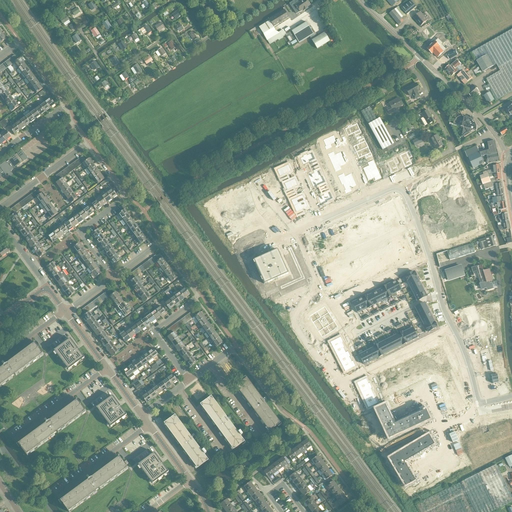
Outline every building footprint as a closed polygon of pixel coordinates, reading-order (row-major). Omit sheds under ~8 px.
[(293,8),(292,7),(296,14),(300,11),(300,12),(303,10),(304,11),(308,8),(307,7),(310,5),(306,0),(303,0),(301,1),(295,4),(296,6),(293,8)] [(410,1),(401,8),(406,15),(415,8),(410,1)] [(96,8),(93,2),(88,5),(92,11),(96,8)] [(401,18),(405,15),(398,7),(389,14),(399,25),(404,21),(401,18)] [(268,20),(269,21),(273,27),(289,17),(285,11),(284,10),(268,20)] [(177,11),(172,15),(175,19),(180,16),(177,11)] [(423,14),(421,12),(414,18),(421,26),(428,20),(426,18),(428,17),(425,13),(423,14)] [(63,24),(69,20),(66,15),(60,20),(63,24)] [(111,27),(107,21),(102,24),(106,30),(111,27)] [(273,27),(269,21),(259,27),(265,37),(275,31),(273,27)] [(158,32),(165,27),(161,22),(154,27),(158,32)] [(316,33),(314,34),(306,22),(291,31),(299,44),(309,37),(317,49),(330,41),(324,33),(318,37),(316,33)] [(175,26),(177,29),(178,29),(180,32),(184,29),(179,23),(175,26)] [(143,28),(148,34),(152,32),(147,25),(143,28)] [(91,31),(95,37),(100,34),(96,28),(91,31)] [(496,64),(500,71),(486,78),(489,85),(485,87),(488,93),(483,96),(488,104),(494,100),(489,92),(491,92),(495,102),(511,92),(511,29),(477,49),(472,52),(478,63),(477,63),(482,72),(490,68),(496,64)] [(275,31),(265,37),(267,41),(277,35),(277,34),(284,31),(283,30),(278,32),(275,31)] [(277,35),(267,41),(270,44),(278,40),(278,41),(283,38),(283,37),(286,35),(284,31),(277,34),(277,35)] [(77,34),(72,37),(76,43),(81,40),(77,34)] [(438,39),(427,49),(432,54),(433,53),(435,55),(438,58),(446,50),(442,45),(443,44),(438,39)] [(168,44),(172,50),(177,48),(172,41),(168,44)] [(166,54),(162,48),(157,51),(161,57),(166,54)] [(457,54),(455,50),(446,55),(449,59),(457,54)] [(150,56),(143,60),(146,65),(153,61),(150,56)] [(119,63),(116,57),(111,59),(114,66),(119,63)] [(20,58),(18,60),(16,62),(14,63),(18,68),(24,64),(20,58)] [(457,60),(450,66),(449,66),(445,69),(452,76),(457,72),(459,74),(461,72),(457,68),(461,65),(457,60)] [(90,65),(94,71),(99,67),(95,61),(90,65)] [(22,73),(28,68),(24,64),(18,68),(22,73)] [(133,67),(137,73),(142,70),(138,64),(133,67)] [(25,78),(32,74),(28,68),(22,73),(25,78)] [(464,85),(471,79),(463,71),(461,72),(459,74),(457,76),(464,85)] [(29,83),(35,78),(32,74),(25,78),(29,83)] [(33,88),(39,83),(35,78),(29,83),(33,88)] [(36,93),(43,88),(39,83),(33,88),(36,93)] [(420,90),(416,83),(406,89),(409,96),(411,95),(414,100),(420,97),(418,94),(417,94),(416,92),(420,90)] [(475,86),(468,93),(472,98),(476,94),(478,96),(481,94),(479,92),(477,89),(478,88),(476,86),(475,86)] [(5,101),(11,96),(7,91),(1,96),(5,101)] [(8,106),(14,101),(11,96),(5,101),(8,106)] [(55,104),(50,98),(45,102),(50,108),(55,104)] [(387,109),(389,113),(393,111),(393,110),(402,105),(399,98),(389,103),(391,107),(387,109)] [(12,111),(18,106),(14,101),(8,106),(12,111)] [(42,104),(40,102),(38,103),(39,104),(40,106),(45,112),(50,108),(45,102),(42,104)] [(33,107),(40,116),(45,112),(40,106),(39,104),(36,106),(35,105),(33,107)] [(31,109),(28,111),(35,119),(40,116),(33,107),(34,108),(31,110),(31,109)] [(422,114),(424,117),(421,119),(425,126),(428,124),(434,121),(433,121),(434,120),(433,118),(432,118),(428,110),(424,112),(422,109),(416,112),(418,116),(422,114)] [(28,111),(23,114),(30,123),(35,119),(28,111)] [(20,121),(20,120),(25,127),(30,123),(23,114),(18,118),(20,121)] [(470,119),(469,118),(470,118),(469,117),(468,117),(467,116),(466,116),(465,116),(464,116),(463,116),(462,116),(461,116),(460,116),(459,116),(460,117),(460,116),(461,116),(462,116),(464,118),(462,127),(461,128),(463,128),(461,137),(463,136),(464,137),(472,133),(471,132),(473,131),(477,131),(477,130),(477,129),(477,128),(477,127),(477,126),(476,125),(476,124),(475,123),(474,122),(474,121),(473,120),(472,120),(472,119),(471,119),(470,119)] [(394,144),(379,118),(368,125),(382,150),(394,144)] [(20,120),(20,121),(15,124),(20,130),(25,127),(20,120)] [(63,126),(67,132),(72,128),(68,123),(63,126)] [(10,128),(15,134),(20,130),(15,124),(10,128)] [(348,127),(345,129),(348,135),(354,133),(355,135),(361,133),(357,124),(352,126),(351,125),(347,126),(348,127)] [(11,137),(6,131),(1,135),(5,141),(11,137)] [(334,135),(323,140),(326,146),(325,146),(326,150),(332,147),(331,144),(336,142),(334,135)] [(436,149),(443,145),(437,135),(430,139),(436,149)] [(421,137),(412,141),(415,146),(423,142),(421,137)] [(359,143),(353,146),(356,152),(368,147),(364,138),(358,141),(359,143)] [(486,150),(479,152),(484,163),(487,162),(486,157),(499,155),(498,153),(498,151),(495,141),(488,142),(489,145),(487,146),(488,150),(486,150)] [(467,151),(465,152),(467,157),(468,157),(473,169),(484,163),(479,152),(476,146),(467,151)] [(368,147),(356,152),(359,158),(365,155),(366,158),(372,156),(368,147)] [(0,178),(3,176),(5,175),(6,175),(7,174),(8,173),(9,174),(11,173),(10,172),(12,170),(14,168),(21,163),(23,161),(23,162),(28,158),(24,154),(21,150),(17,153),(15,155),(8,160),(6,162),(6,161),(0,165),(0,178)] [(409,151),(400,155),(405,167),(412,164),(409,158),(412,157),(409,151)] [(333,152),(328,154),(331,163),(343,158),(340,152),(335,154),(333,152)] [(303,157),(300,158),(303,164),(309,162),(310,165),(316,162),(312,153),(307,155),(306,154),(303,156),(303,157)] [(499,155),(486,157),(487,162),(488,164),(500,162),(499,155)] [(393,160),(387,162),(392,173),(398,170),(396,164),(398,163),(396,157),(393,158),(393,160)] [(343,158),(331,163),(335,172),(341,169),(340,166),(346,164),(343,158)] [(86,161),(84,163),(83,163),(87,169),(93,164),(89,159),(86,161)] [(369,166),(363,168),(365,174),(377,169),(373,160),(367,163),(369,166)] [(90,174),(97,169),(93,164),(87,169),(90,174)] [(288,165),(277,170),(281,179),(286,177),(285,174),(291,171),(288,165)] [(491,170),(487,171),(491,182),(495,181),(495,180),(493,166),(491,166),(492,170),(491,170)] [(314,173),(308,176),(311,182),(322,176),(321,177),(319,171),(320,171),(318,168),(313,170),(314,173)] [(94,179),(100,174),(97,169),(90,174),(94,179)] [(377,169),(365,174),(368,180),(374,178),(375,180),(381,178),(377,169)] [(484,175),(480,176),(484,185),(491,182),(487,171),(483,173),(484,175)] [(344,173),(338,176),(342,185),(353,180),(351,174),(345,176),(344,173)] [(98,184),(104,179),(100,174),(94,179),(98,184)] [(322,176),(311,182),(313,187),(319,185),(320,188),(326,185),(322,176)] [(63,178),(62,179),(59,181),(56,183),(60,188),(66,184),(63,178)] [(295,179),(284,184),(287,190),(286,190),(287,193),(293,191),(292,188),(297,185),(295,179)] [(353,180),(342,185),(343,184),(345,190),(344,190),(346,193),(351,191),(350,188),(356,185),(353,180)] [(494,190),(497,189),(497,190),(503,189),(502,183),(501,183),(501,180),(495,181),(484,185),(486,190),(490,189),(491,191),(494,190)] [(64,193),(70,189),(66,184),(60,188),(64,193)] [(223,197),(220,198),(221,201),(224,200),(227,208),(225,209),(226,212),(228,211),(231,218),(229,219),(230,222),(232,221),(256,211),(256,210),(250,197),(249,194),(251,193),(249,190),(248,191),(246,188),(244,189),(243,188),(223,197)] [(37,197),(36,198),(40,203),(46,198),(43,193),(41,189),(37,192),(39,195),(37,197)] [(64,193),(64,194),(67,198),(74,194),(70,189),(64,193)] [(107,190),(106,191),(107,193),(112,199),(117,196),(112,189),(109,191),(107,190)] [(496,197),(504,195),(503,189),(497,190),(497,192),(495,192),(495,194),(493,194),(493,196),(488,196),(488,199),(495,198),(496,197)] [(324,195),(318,197),(321,204),(323,203),(324,204),(328,202),(327,201),(332,199),(328,190),(322,192),(324,195)] [(107,193),(102,197),(107,203),(112,199),(107,193)] [(71,203),(77,199),(74,194),(67,198),(71,203)] [(295,195),(289,198),(293,206),(305,201),(302,195),(296,198),(295,195)] [(83,197),(77,201),(78,203),(83,210),(87,215),(88,216),(93,213),(92,211),(93,209),(92,208),(90,205),(85,209),(84,206),(83,207),(80,202),(85,199),(83,197)] [(102,197),(97,200),(102,207),(107,203),(102,197)] [(46,198),(40,203),(44,208),(50,203),(46,198)] [(90,202),(89,203),(90,205),(92,208),(93,209),(95,208),(96,210),(102,207),(97,200),(92,204),(90,202)] [(305,201),(293,206),(297,215),(303,212),(302,210),(308,207),(305,201)] [(393,201),(383,205),(386,211),(395,206),(393,201)] [(505,202),(495,204),(496,207),(496,208),(498,208),(499,210),(501,210),(502,212),(507,212),(506,209),(505,202)] [(50,203),(44,208),(47,213),(54,208),(50,203)] [(116,216),(120,221),(122,219),(128,215),(124,210),(126,209),(123,205),(120,208),(122,210),(122,211),(120,213),(118,214),(116,216)] [(395,206),(386,211),(388,216),(397,212),(395,206)] [(50,216),(47,218),(49,220),(51,218),(57,213),(54,208),(47,213),(50,216)] [(376,209),(371,211),(375,220),(380,218),(379,217),(378,214),(377,211),(376,209)] [(83,210),(78,214),(83,220),(88,216),(87,215),(83,210)] [(371,211),(366,213),(370,223),(375,220),(371,211)] [(13,215),(10,217),(13,223),(20,218),(22,216),(19,213),(17,215),(16,212),(15,213),(12,215),(13,215)] [(397,212),(388,216),(390,221),(400,217),(397,212)] [(366,213),(361,215),(365,225),(370,223),(366,213)] [(78,214),(73,217),(78,224),(83,220),(78,214)] [(498,214),(494,215),(494,217),(498,216),(499,217),(499,220),(500,220),(501,222),(509,221),(507,214),(502,215),(499,216),(498,214)] [(128,215),(122,219),(126,224),(132,220),(128,215)] [(361,215),(356,218),(360,227),(365,225),(361,215)] [(73,217),(68,221),(73,228),(78,224),(73,217)] [(400,217),(390,221),(391,222),(392,225),(393,226),(402,222),(402,221),(401,221),(400,217)] [(20,218),(13,223),(17,228),(23,223),(20,218)] [(356,218),(351,220),(355,229),(360,227),(356,218)] [(67,219),(62,223),(63,225),(68,231),(73,228),(68,221),(67,219)] [(132,220),(126,224),(126,225),(129,229),(136,225),(132,220)] [(351,220),(346,222),(350,231),(355,229),(351,220)] [(501,222),(498,223),(498,225),(501,225),(502,230),(505,229),(505,230),(510,229),(509,221),(501,222)] [(346,222),(341,224),(346,234),(350,231),(346,222)] [(402,222),(393,226),(395,231),(404,227),(402,222)] [(23,223),(17,228),(21,233),(27,228),(23,223)] [(62,223),(57,226),(58,229),(63,235),(68,231),(63,225),(62,223)] [(341,224),(336,226),(341,236),(346,234),(341,224)] [(136,225),(129,229),(133,234),(139,230),(136,225)] [(336,226),(331,229),(336,238),(341,236),(336,226)] [(27,228),(21,233),(24,238),(31,233),(27,228)] [(100,228),(91,234),(95,239),(101,234),(99,232),(102,230),(100,228)] [(58,229),(53,232),(58,239),(63,235),(58,229)] [(331,229),(327,231),(331,240),(336,238),(331,229)] [(139,230),(133,234),(137,239),(143,235),(139,230)] [(53,232),(48,236),(53,242),(58,239),(53,232)] [(403,232),(394,236),(396,241),(406,237),(403,232)] [(31,233),(24,238),(28,243),(35,238),(31,233)] [(99,244),(105,239),(101,234),(95,239),(99,244)] [(320,234),(310,238),(312,244),(322,239),(320,234)] [(137,239),(134,241),(138,246),(139,245),(140,244),(144,242),(145,242),(147,245),(147,244),(150,242),(148,239),(147,240),(143,235),(137,239)] [(479,240),(480,243),(482,250),(495,245),(493,236),(479,240)] [(406,237),(396,241),(398,246),(408,242),(406,237)] [(35,238),(28,243),(32,248),(38,243),(35,238)] [(103,249),(109,244),(105,239),(99,244),(103,249)] [(322,239),(312,244),(314,248),(325,244),(322,239)] [(408,242),(398,246),(400,251),(410,247),(408,242)] [(38,243),(32,248),(36,253),(42,248),(38,243)] [(79,243),(73,248),(77,253),(83,248),(79,243)] [(109,244),(103,249),(106,254),(113,249),(112,249),(114,248),(110,243),(109,244)] [(450,260),(475,252),(472,243),(447,251),(450,260)] [(325,244),(314,248),(316,253),(326,249),(324,244),(325,244)] [(0,245),(0,253),(2,257),(9,252),(5,246),(3,248),(1,245),(0,245)] [(410,247),(400,251),(403,256),(412,252),(410,247)] [(42,248),(36,253),(39,258),(46,253),(42,248)] [(83,248),(77,253),(80,258),(87,253),(83,248)] [(116,254),(113,249),(106,254),(110,259),(116,254)] [(274,251),(254,260),(254,261),(255,260),(256,263),(255,263),(261,277),(260,278),(262,281),(263,281),(264,284),(265,284),(264,282),(267,281),(267,283),(275,279),(274,278),(276,277),(277,278),(288,274),(288,273),(286,273),(285,271),(287,270),(277,250),(277,249),(274,250),(274,251)] [(326,249),(316,253),(318,258),(328,254),(326,249)] [(412,252),(403,256),(405,261),(414,257),(412,252)] [(80,258),(78,260),(82,264),(83,264),(84,263),(90,258),(87,253),(80,258)] [(118,253),(116,254),(110,259),(114,264),(112,265),(115,268),(119,265),(117,262),(120,260),(118,256),(120,255),(118,253)] [(392,253),(387,255),(392,267),(397,265),(396,262),(395,260),(394,257),(392,253)] [(159,254),(156,256),(159,260),(157,262),(156,262),(160,267),(166,263),(162,258),(159,254)] [(328,254),(318,258),(321,264),(330,259),(328,255),(328,254)] [(382,258),(387,269),(392,267),(387,255),(387,256),(387,257),(383,259),(382,258)] [(84,263),(83,264),(86,269),(88,268),(94,263),(90,258),(84,263)] [(377,259),(382,272),(387,269),(382,258),(377,260),(377,259)] [(377,259),(372,261),(377,273),(382,271),(382,272),(377,259)] [(372,261),(367,263),(372,275),(377,273),(372,261)] [(53,263),(46,267),(50,272),(56,268),(53,263)] [(94,263),(88,268),(91,273),(98,268),(94,263)] [(162,271),(160,272),(161,274),(164,273),(164,272),(170,268),(166,263),(160,267),(162,271)] [(328,263),(317,268),(319,273),(330,268),(328,263)] [(367,264),(362,267),(367,277),(372,275),(367,263),(367,264)] [(481,265),(475,267),(480,283),(479,284),(481,290),(486,288),(487,291),(493,289),(492,282),(490,283),(489,282),(492,281),(489,269),(483,271),(481,265)] [(464,276),(461,266),(445,271),(448,281),(464,276)] [(362,267),(358,269),(363,280),(362,279),(367,277),(362,267)] [(54,277),(60,272),(56,268),(50,272),(54,277)] [(98,268),(91,273),(95,278),(97,277),(99,279),(103,276),(101,274),(102,273),(98,268)] [(166,275),(163,277),(165,279),(168,278),(167,277),(173,273),(170,268),(164,272),(164,273),(166,275)] [(330,268),(319,273),(322,278),(332,273),(330,268)] [(353,271),(358,282),(363,280),(358,269),(357,269),(358,270),(353,272),(353,271)] [(60,272),(54,277),(57,282),(66,276),(63,271),(60,273),(60,272)] [(353,271),(348,273),(353,285),(358,282),(353,271)] [(414,272),(404,277),(406,282),(416,277),(414,272)] [(173,273),(167,277),(168,278),(171,282),(177,278),(173,273)] [(332,273),(322,278),(324,283),(334,278),(332,273)] [(348,273),(342,275),(348,287),(353,285),(348,273)] [(68,283),(70,281),(66,276),(57,282),(61,287),(67,283),(68,283)] [(133,280),(129,282),(133,287),(140,283),(140,282),(142,281),(140,278),(138,276),(137,276),(135,278),(133,280)] [(416,277),(406,282),(409,287),(419,282),(416,277)] [(334,278),(324,283),(326,288),(337,283),(334,278)] [(140,283),(133,287),(137,292),(143,288),(141,284),(143,283),(142,281),(140,282),(140,283)] [(391,283),(397,295),(396,293),(401,290),(400,289),(399,286),(397,283),(396,282),(396,281),(393,282),(391,283)] [(419,282),(409,287),(411,291),(410,292),(421,286),(419,282)] [(67,283),(61,287),(65,292),(71,288),(68,283),(67,283)] [(337,283),(326,288),(328,293),(339,288),(337,283)] [(389,284),(386,286),(392,297),(397,295),(391,283),(390,284),(389,284)] [(386,286),(381,288),(387,300),(387,299),(387,298),(391,296),(392,297),(386,286)] [(421,286),(410,292),(412,297),(424,291),(421,286)] [(69,297),(75,293),(71,288),(65,292),(69,297)] [(143,288),(137,292),(141,297),(147,293),(143,288)] [(190,294),(185,288),(180,292),(184,298),(190,294)] [(382,289),(377,292),(382,302),(387,300),(381,288),(382,289)] [(424,291),(412,297),(414,297),(416,302),(426,296),(424,291)] [(113,295),(110,296),(108,298),(108,299),(110,298),(113,302),(119,297),(116,292),(113,295)] [(175,292),(173,293),(175,296),(179,302),(184,298),(180,292),(177,294),(175,292)] [(377,292),(372,294),(377,303),(381,301),(382,302),(377,292)] [(147,293),(141,297),(144,302),(151,298),(147,293)] [(367,296),(372,306),(377,303),(372,294),(368,296),(367,296)] [(175,306),(179,302),(175,296),(172,298),(170,295),(168,297),(170,299),(175,306)] [(367,296),(362,298),(367,308),(368,308),(367,308),(372,306),(367,296)] [(117,307),(123,302),(119,297),(113,302),(117,307)] [(362,298),(357,301),(363,311),(367,308),(362,298)] [(168,307),(169,309),(175,306),(170,299),(165,303),(163,301),(161,302),(166,309),(168,307)] [(357,301),(352,303),(353,304),(357,313),(363,311),(357,301)] [(120,312),(127,307),(123,302),(117,307),(114,309),(118,314),(120,312)] [(424,303),(413,309),(416,314),(427,308),(424,303)] [(156,306),(154,307),(155,310),(160,316),(165,312),(161,306),(157,308),(156,306)] [(309,317),(308,317),(310,320),(311,320),(317,329),(316,329),(317,332),(318,331),(322,338),(323,337),(322,336),(324,335),(325,336),(335,329),(335,328),(337,327),(337,328),(338,328),(334,321),(332,317),(325,306),(309,317)] [(131,312),(127,307),(120,312),(123,315),(120,317),(122,319),(131,312)] [(427,308),(416,314),(417,313),(419,318),(418,318),(429,313),(427,308)] [(160,316),(155,310),(151,314),(155,320),(160,316)] [(88,312),(86,314),(83,316),(87,322),(93,317),(89,312),(88,312)] [(144,315),(150,324),(155,320),(151,314),(150,314),(149,312),(144,315)] [(195,317),(194,318),(198,322),(204,318),(200,313),(197,315),(195,317)] [(429,313),(418,318),(420,323),(432,317),(429,313)] [(144,315),(139,319),(145,327),(150,324),(144,315)] [(90,327),(97,322),(93,317),(87,322),(90,327)] [(432,317),(420,323),(423,328),(434,322),(432,317)] [(204,318),(198,322),(202,327),(208,323),(204,318)] [(137,322),(136,321),(134,323),(140,331),(145,327),(139,319),(139,320),(137,322)] [(94,332),(100,327),(97,322),(90,327),(94,332)] [(129,326),(131,328),(135,335),(140,331),(134,323),(134,322),(129,326)] [(434,322),(423,328),(425,333),(437,327),(434,322)] [(208,323),(202,327),(205,332),(212,328),(208,323)] [(411,326),(406,329),(412,340),(417,337),(411,326)] [(98,337),(104,332),(100,327),(94,332),(98,337)] [(135,335),(131,328),(126,332),(130,338),(135,335)] [(212,328),(205,332),(209,337),(215,333),(212,328)] [(402,332),(407,342),(412,340),(406,329),(407,331),(403,333),(402,332)] [(109,336),(106,331),(104,332),(98,337),(101,342),(108,337),(109,336)] [(121,336),(125,342),(130,338),(126,332),(121,336)] [(397,334),(402,345),(407,342),(402,332),(397,335),(397,334)] [(171,335),(168,337),(171,342),(178,337),(174,333),(173,333),(171,335)] [(215,333),(209,337),(213,342),(219,338),(215,333)] [(397,334),(392,336),(397,346),(402,344),(402,345),(397,334)] [(392,336),(387,339),(392,349),(397,346),(392,336)] [(105,347),(111,342),(108,337),(101,342),(105,347)] [(178,337),(171,342),(175,347),(181,342),(178,337)] [(340,337),(330,342),(332,347),(343,342),(340,337)] [(219,338),(213,342),(216,347),(223,343),(219,338)] [(70,339),(54,351),(68,370),(84,358),(70,339)] [(387,339),(382,341),(388,351),(392,349),(387,339)] [(383,342),(378,345),(383,355),(383,354),(388,351),(382,341),(383,342)] [(109,352),(115,347),(111,342),(105,347),(109,352)] [(181,342),(175,347),(179,352),(185,347),(181,342)] [(343,342),(332,347),(335,352),(344,347),(342,343),(343,342)] [(35,343),(7,363),(5,361),(5,360),(2,364),(4,366),(0,369),(0,386),(43,354),(35,343)] [(378,345),(373,347),(378,357),(383,355),(378,345)] [(112,357),(119,352),(115,347),(109,352),(112,357)] [(185,347),(179,352),(182,357),(189,352),(185,347)] [(344,347),(335,352),(337,357),(348,352),(348,351),(346,352),(343,348),(344,348),(344,347)] [(373,348),(369,350),(374,360),(378,357),(373,347),(373,348)] [(153,348),(148,352),(152,359),(158,355),(153,348)] [(364,352),(369,362),(374,360),(369,350),(364,353),(364,352)] [(148,352),(143,356),(148,362),(152,359),(148,352)] [(189,352),(182,357),(186,362),(192,357),(189,352)] [(348,352),(337,357),(340,362),(350,356),(348,352)] [(359,354),(358,354),(364,365),(369,362),(364,352),(359,354)] [(143,356),(138,360),(142,366),(148,362),(143,356)] [(350,356),(340,362),(342,367),(353,361),(352,361),(349,357),(350,357),(350,356)] [(192,357),(186,362),(190,367),(196,363),(192,357)] [(138,360),(133,363),(138,370),(142,366),(138,360)] [(353,361),(342,367),(345,372),(355,366),(353,361)] [(133,363),(128,367),(133,373),(138,370),(133,363)] [(128,367),(123,371),(128,377),(129,379),(134,375),(133,373),(128,367)] [(167,374),(165,376),(167,378),(172,384),(177,381),(172,374),(169,377),(167,374)] [(162,382),(167,388),(172,384),(167,378),(162,382)] [(253,410),(269,431),(280,423),(247,378),(236,386),(252,408),(250,409),(251,411),(253,410)] [(366,378),(356,383),(359,388),(369,383),(368,383),(366,378)] [(161,380),(155,383),(157,386),(162,392),(167,388),(162,382),(161,380)] [(369,383),(359,388),(361,393),(372,388),(369,383)] [(152,385),(150,387),(152,389),(157,395),(162,392),(157,386),(154,388),(152,385)] [(372,388),(361,393),(363,398),(373,393),(371,389),(372,388)] [(152,389),(147,393),(152,399),(157,395),(152,389)] [(142,393),(140,394),(147,403),(152,399),(147,393),(144,395),(142,393)] [(373,393),(363,398),(366,403),(375,398),(373,393)] [(112,396),(97,408),(111,427),(126,415),(112,396)] [(244,442),(211,396),(200,405),(233,450),(244,442)] [(375,398),(366,403),(368,408),(378,403),(375,398)] [(47,417),(47,418),(44,421),(46,423),(18,444),(26,455),(85,411),(77,400),(50,421),(47,418),(48,417),(47,417)] [(375,410),(376,413),(377,413),(378,416),(377,417),(379,419),(383,428),(384,431),(385,430),(389,439),(430,420),(425,410),(422,411),(394,425),(386,408),(385,405),(375,410)] [(197,468),(208,460),(175,415),(164,423),(197,468)] [(390,460),(389,461),(390,464),(392,463),(394,467),(393,467),(395,470),(396,469),(398,474),(399,477),(400,477),(402,480),(401,480),(403,483),(406,486),(412,482),(415,481),(415,480),(404,462),(431,446),(434,444),(428,435),(389,458),(390,460)] [(306,440),(301,443),(306,450),(311,446),(306,440)] [(301,443),(297,447),(301,453),(306,450),(301,443)] [(297,447),(292,450),(297,457),(301,453),(297,447)] [(292,450),(287,454),(292,461),(293,462),(295,460),(294,459),(297,457),(292,450)] [(154,453),(138,465),(153,484),(168,472),(154,453)] [(318,455),(311,460),(315,465),(322,460),(318,455)] [(63,504),(68,511),(78,504),(127,468),(119,457),(92,477),(89,475),(90,474),(86,478),(88,480),(60,501),(63,504)] [(283,467),(288,464),(283,457),(278,461),(283,467)] [(315,465),(319,470),(325,465),(322,460),(315,465)] [(278,471),(283,467),(278,461),(273,464),(278,471)] [(273,475),(278,471),(273,464),(268,468),(273,475)] [(329,470),(325,465),(319,470),(322,475),(329,470)] [(489,511),(511,501),(511,496),(497,465),(464,481),(416,505),(419,511),(489,511)] [(263,472),(268,478),(273,475),(268,468),(263,472)] [(322,475),(326,480),(333,475),(329,470),(322,475)] [(299,477),(296,472),(289,477),(293,482),(299,477)] [(303,482),(299,477),(293,482),(296,487),(303,482)] [(337,486),(333,481),(327,486),(330,491),(337,486)] [(250,482),(244,487),(247,492),(254,487),(250,482)] [(307,487),(303,482),(296,487),(300,491),(307,487)] [(307,487),(300,491),(304,496),(308,493),(310,495),(313,493),(311,491),(313,490),(310,485),(307,487)] [(340,490),(337,486),(330,491),(334,495),(340,490)] [(251,496),(258,491),(254,487),(247,492),(251,496)] [(344,495),(340,490),(334,495),(337,500),(344,495)] [(254,501),(261,496),(258,491),(251,496),(254,501)] [(337,500),(341,505),(348,500),(344,495),(337,500)] [(258,506),(265,501),(261,496),(254,501),(258,506)] [(315,502),(311,497),(304,502),(308,507),(315,502)] [(227,499),(220,504),(224,509),(231,504),(227,499)] [(262,511),(268,506),(265,501),(258,506),(262,511)] [(318,507),(315,502),(308,507),(312,511),(318,507)]
